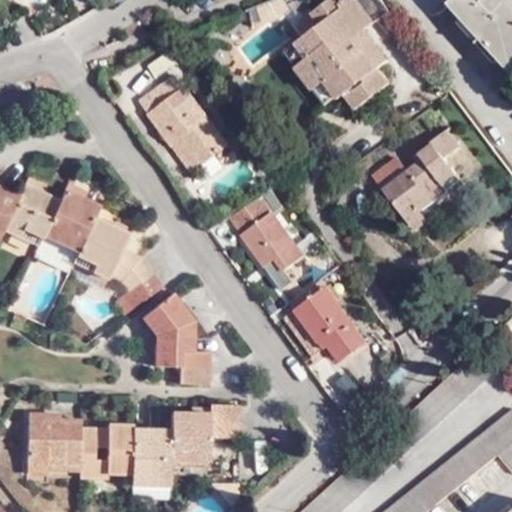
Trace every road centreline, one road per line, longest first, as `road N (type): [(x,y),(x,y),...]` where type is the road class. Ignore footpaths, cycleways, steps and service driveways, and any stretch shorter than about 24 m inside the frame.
road 1 (residential): [(340,446),(53,52)]
road 2 (unknown): [(435,360),(317,192),(472,79)]
road 3 (residential): [(340,446),(511,291)]
